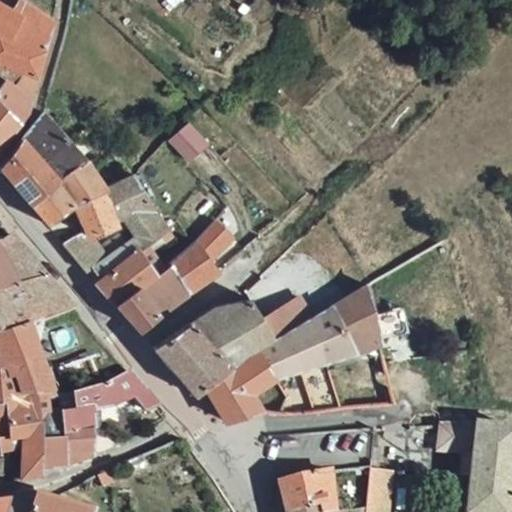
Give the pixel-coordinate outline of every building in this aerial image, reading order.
[(0,5),(0,4),(0,25),(34,43),(41,15),(16,0),(6,0),(3,5),(0,5)] [(0,59),(15,68),(26,75),(34,43),(0,25),(0,59)] [(0,123),(21,98),(3,83),(15,68),(0,59),(0,123)] [(21,98),(26,75),(15,68),(3,83),(21,98)] [(0,150),(0,182),(21,206),(77,157),(31,108),(0,150)] [(64,210),(98,187),(77,157),(21,206),(38,227),(64,210)] [(64,210),(75,228),(113,205),(129,225),(117,236),(129,250),(158,227),(139,205),(122,172),(98,187),(64,210)] [(206,216),(183,241),(196,259),(222,234),(206,216)] [(106,224),(84,241),(97,255),(117,236),(106,224)] [(33,274),(0,236),(0,274),(5,284),(33,274)] [(85,281),(106,305),(147,271),(129,250),(117,236),(97,255),(85,265),(92,274),(85,281)] [(77,271),(85,265),(97,255),(84,241),(64,256),(77,271)] [(180,290),(204,270),(196,259),(183,241),(158,262),(180,290)] [(158,262),(147,271),(106,305),(130,332),(180,290),(158,262)] [(0,325),(15,320),(60,306),(33,274),(5,284),(0,285),(0,325)] [(315,359),(373,339),(357,281),(313,308),(304,314),(295,320),(315,359)] [(293,297),(259,318),(269,336),(295,320),(304,314),(293,297)] [(259,318),(258,316),(247,298),(209,305),(241,353),(252,346),(269,336),(259,318)] [(223,364),(241,353),(209,305),(187,318),(223,364)] [(185,395),(198,384),(223,364),(187,318),(155,340),(154,339),(152,338),(149,338),(147,339),(146,342),(147,344),(143,347),(185,395)] [(0,442),(5,443),(5,451),(6,485),(30,481),(30,474),(52,467),(50,439),(28,439),(27,412),(39,410),(38,393),(42,392),(32,365),(38,363),(36,357),(29,358),(15,320),(0,325),(0,442)] [(269,336),(252,346),(271,375),(315,359),(295,320),(269,336)] [(241,353),(223,364),(198,384),(217,424),(250,413),(243,392),(256,385),(268,377),(271,375),(252,346),(241,353)] [(65,409),(50,412),(52,431),(79,431),(79,437),(82,437),(86,436),(88,433),(89,429),(89,428),(87,413),(103,409),(102,402),(123,395),(131,403),(135,405),(140,406),(145,404),(147,404),(115,368),(95,380),(63,390),(65,409)] [(49,409),(39,410),(27,412),(28,439),(50,439),(52,467),(62,466),(62,460),(79,456),(79,437),(79,431),(52,431),(50,412),(49,409)] [(448,477),(461,479),(457,511),(502,511),(511,433),(511,427),(493,424),(474,424),(454,424),(435,426),(432,426),(431,451),(450,453),(448,477)] [(363,449),(361,470),(372,471),(373,450),(363,449)] [(358,511),(381,511),(386,473),(372,471),(361,470),(359,503),(358,511)] [(314,495),(325,495),(322,473),(309,474),(272,482),(277,511),(284,511),(315,506),(314,495)] [(337,511),(334,494),(325,495),(314,495),(315,506),(315,511),(337,511)] [(23,501),(21,508),(0,501),(0,511),(59,511),(28,501),(23,501)]
